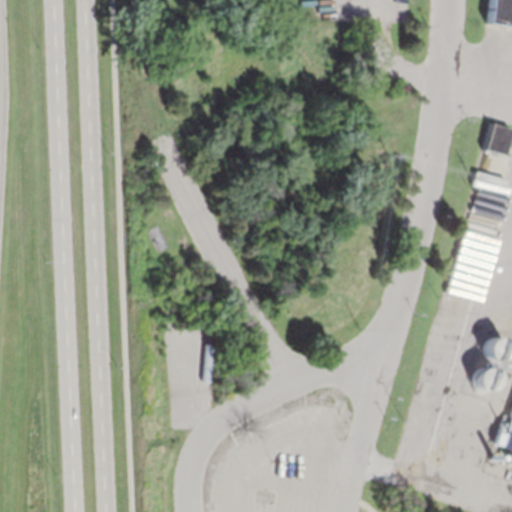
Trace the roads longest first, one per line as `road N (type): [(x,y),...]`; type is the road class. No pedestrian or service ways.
road 1 (residential): [(194,511),(195,466),(212,427),(385,332),(415,263),(437,166),(454,0)]
road 2 (primary): [(102,511),(84,0)]
road 3 (primary): [(53,0),(70,511)]
road 4 (residential): [(283,386),(159,138)]
